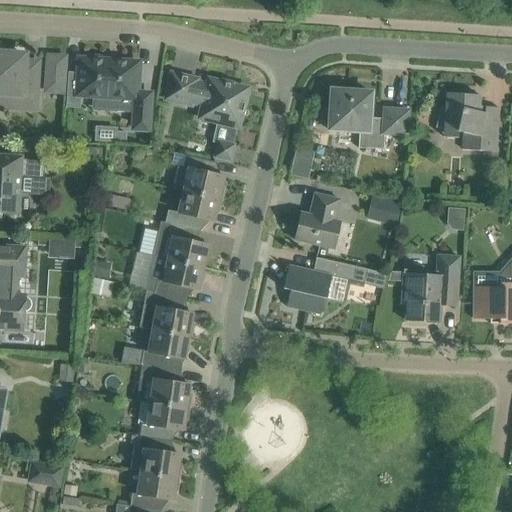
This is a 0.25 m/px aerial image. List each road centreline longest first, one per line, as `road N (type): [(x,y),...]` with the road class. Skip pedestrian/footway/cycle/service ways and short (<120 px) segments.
road 1 (residential): [(288,67),(158,29),(0,23)]
road 2 (residential): [(230,345),(288,67)]
road 3 (residential): [(505,368),(230,345)]
road 4 (residential): [(288,67),(344,45),(511,54)]
road 5 (residential): [(209,511),(230,345)]
road 6 (residential): [(485,511),(505,368)]
